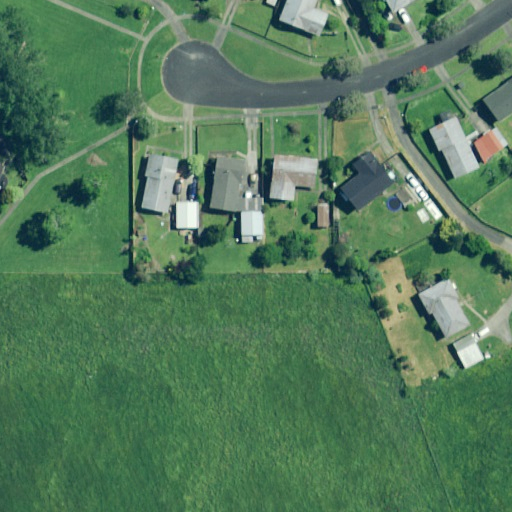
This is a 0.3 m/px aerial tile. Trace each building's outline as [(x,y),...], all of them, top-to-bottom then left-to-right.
[(317,0),(286,0),(279,20),(318,36),(327,15),(314,9),(317,0)] [(413,0),(385,0),(392,12),(413,0)] [(511,112),(511,81),(484,101),(498,122),(511,112)] [(478,167),(455,117),(429,130),(438,151),(441,150),(454,178),(478,167)] [(507,145),(495,128),(472,143),(484,160),(507,145)] [(395,182),(370,152),(353,166),(359,173),(339,189),(358,212),(395,182)] [(178,160),(149,154),(145,174),(148,175),(141,208),(167,213),(178,160)] [(242,159),(215,156),(211,209),(243,212),(240,242),(252,243),(253,235),(260,235),(264,199),(238,197),(242,159)] [(317,160),(274,156),(270,198),(293,200),(294,185),(314,187),(317,160)] [(415,203),(404,187),(395,193),(407,209),(415,203)] [(197,228),(198,204),(177,203),(176,227),(197,228)] [(328,205),(317,205),(317,227),(328,227),(328,205)] [(420,291),(424,299),(419,302),(427,316),(432,313),(445,338),(472,324),(447,277),(420,291)] [(483,360),(471,334),(453,343),(464,368),(483,360)]
